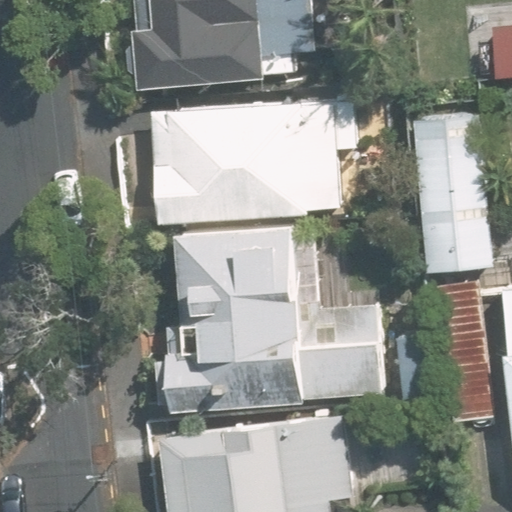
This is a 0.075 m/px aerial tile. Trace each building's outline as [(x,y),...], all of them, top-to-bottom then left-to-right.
[(302,42),(324,39),(319,0),(128,0),(139,94),(306,74),(302,42)] [(333,89),(154,108),(165,212),(345,193),(333,89)] [(476,93),(407,100),(439,416),(507,409),(476,93)] [(307,216),(183,227),(193,340),(170,350),(175,406),(397,386),(390,308),(361,311),(359,289),(314,293),(307,216)] [(366,492),(357,405),(166,425),(175,511),(344,511),(343,495),(366,492)]
